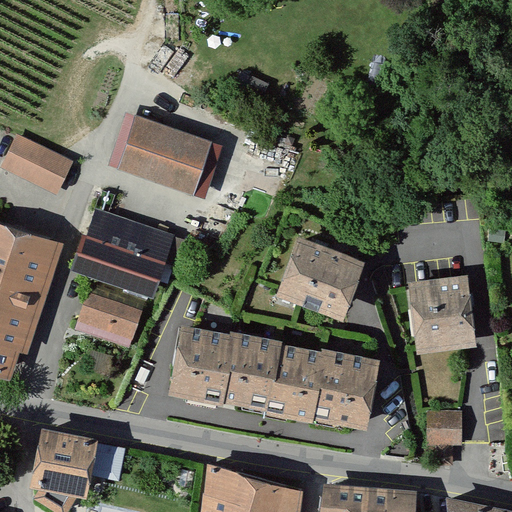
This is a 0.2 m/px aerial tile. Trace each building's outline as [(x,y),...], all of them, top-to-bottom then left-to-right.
[(213,139),(137,113),(118,166),(194,192),(213,139)] [(71,156),(14,131),(0,163),(0,165),(56,190),(71,156)] [(176,235),(94,204),(70,266),(153,297),(176,235)] [(61,239),(0,219),(0,371),(9,375),(19,344),(26,347),(61,239)] [(365,251),(298,227),(276,288),(344,312),(365,251)] [(468,267),(407,273),(415,346),(475,341),(468,267)] [(80,331),(138,338),(143,298),(85,290),(80,331)] [(381,356),(183,321),(171,391),(368,426),(381,356)] [(465,440),(466,406),(429,405),(427,438),(465,440)] [(95,433),(36,425),(30,477),(88,485),(95,433)] [(298,511),(301,482),(204,459),(200,511),(298,511)] [(416,485),(324,477),(318,511),(433,511),(432,509),(415,507),(416,485)] [(511,511),(511,504),(445,494),(446,511),(511,511)]
